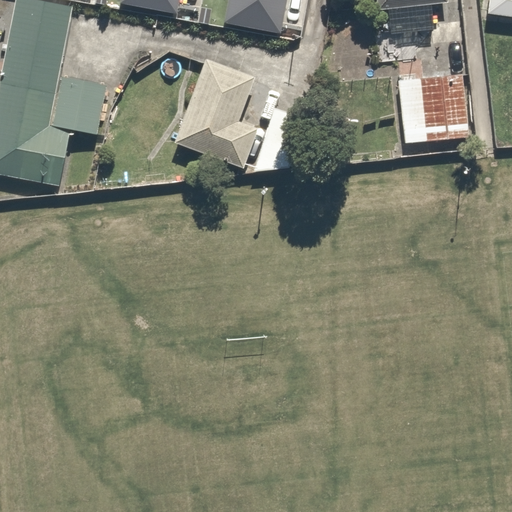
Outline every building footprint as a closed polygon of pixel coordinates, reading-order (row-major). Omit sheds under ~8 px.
[(130,0),(135,18),(210,0),(130,0)] [(373,0),(376,20),(448,13),(446,0),(373,0)] [(511,28),(511,0),(486,0),(484,25),(511,28)] [(68,15),(10,5),(0,60),(0,184),(60,195),(69,146),(98,151),(109,91),(56,82),(68,15)] [(259,87),(206,66),(171,156),(240,183),(259,135),(243,128),(259,87)] [(459,85),(391,88),(394,151),(462,148),(459,85)]
